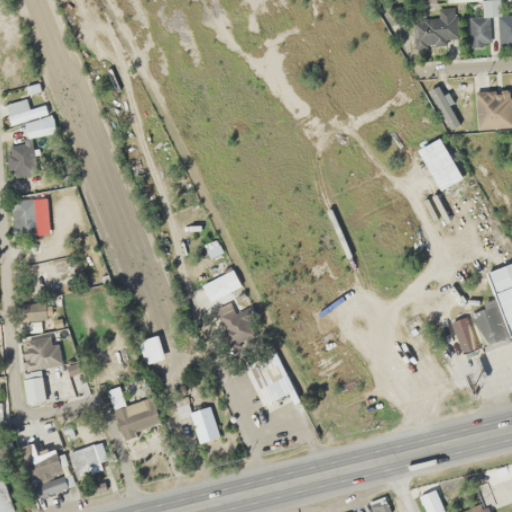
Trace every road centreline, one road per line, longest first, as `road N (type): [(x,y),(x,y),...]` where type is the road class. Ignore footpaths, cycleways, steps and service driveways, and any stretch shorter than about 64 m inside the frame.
road 1 (residential): [(0,218),(14,397),(34,415),(91,401),(105,407),(139,511)]
road 2 (trunk): [(168,511),(511,424)]
